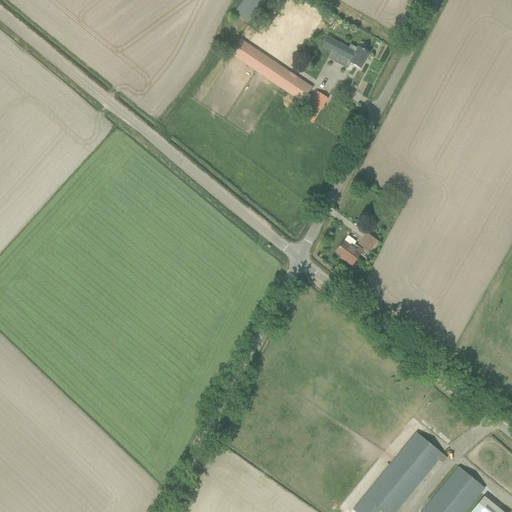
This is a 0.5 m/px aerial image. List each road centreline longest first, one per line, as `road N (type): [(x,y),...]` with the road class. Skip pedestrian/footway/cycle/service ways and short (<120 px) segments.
road 1 (unclassified): [(305,257),(0,11)]
road 2 (unclassified): [(305,257),(439,0)]
road 3 (unclassified): [(167,511),(305,257)]
road 4 (unclassified): [(511,433),(305,257)]
